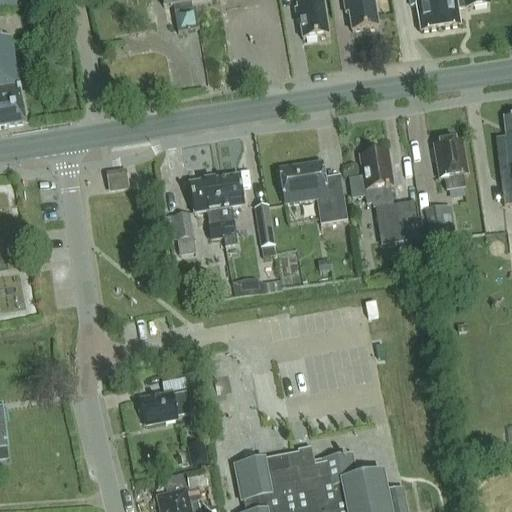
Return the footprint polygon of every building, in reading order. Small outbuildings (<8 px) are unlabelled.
[(192,12),(191,5),(220,0),(161,0),(163,11),(173,9),(178,36),(199,33),(195,12),(192,12)] [(302,43),(327,39),(322,4),(319,4),(318,0),(301,0),(302,6),(297,7),(297,12),(294,12),(296,24),(300,23),(302,43)] [(345,0),(347,5),(344,6),(346,16),(349,15),(352,34),(378,30),(373,0),(345,0)] [(409,0),(411,9),(416,8),(421,35),(460,29),(458,13),(466,11),(489,7),(488,0),(409,0)] [(0,130),(25,127),(18,87),(10,39),(0,40),(0,130)] [(504,210),(511,208),(511,120),(504,122),(506,140),(495,142),(504,210)] [(432,149),(438,184),(445,183),(446,195),(465,192),(463,179),(469,178),(463,144),(432,149)] [(387,156),(360,160),(362,180),(348,182),(350,201),(363,199),(364,208),(373,207),(373,211),(393,209),(390,191),(393,191),(387,156)] [(345,223),(342,189),(326,191),(322,166),(279,173),(285,207),(316,202),(319,227),(345,223)] [(129,191),(127,177),(108,180),(110,194),(129,191)] [(238,249),(232,212),(244,210),(240,179),(214,183),(224,242),(225,251),(238,249)] [(224,242),(214,183),(189,187),(194,219),(207,217),(211,244),(224,242)] [(276,259),(269,209),(254,211),(260,251),(262,251),(264,261),(276,259)] [(454,232),(452,213),(442,214),(442,212),(425,214),(428,236),(454,232)] [(193,241),(189,217),(164,221),(167,245),(193,241)] [(412,266),(410,249),(399,250),(400,267),(412,266)] [(332,273),(330,263),(318,265),(320,275),(332,273)] [(282,294),(281,285),(264,287),(266,296),(282,294)] [(197,389),(194,372),(161,379),(164,396),(197,389)] [(178,420),(193,417),(189,397),(143,406),(148,431),(179,425),(178,420)] [(1,408),(0,408),(0,467),(8,466),(1,408)] [(204,466),(201,450),(189,452),(192,468),(204,466)] [(234,468),(241,503),(245,503),(246,511),(406,511),(403,492),(387,495),(383,477),(357,482),(352,458),(314,465),(312,457),(299,459),(298,456),(285,458),(265,462),(234,468)] [(206,490),(202,473),(185,477),(189,494),(206,490)] [(199,511),(198,503),(190,505),(188,496),(161,503),(163,511),(199,511)]
